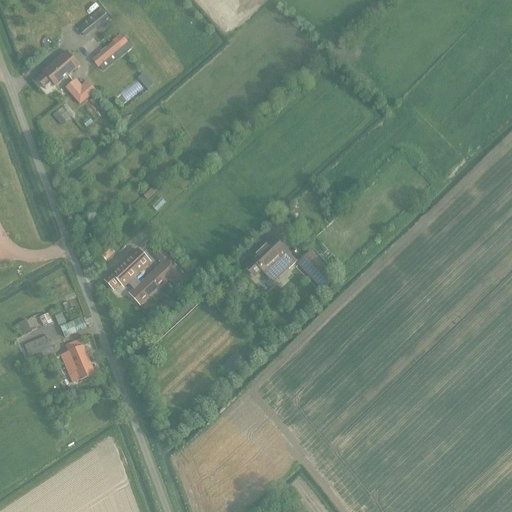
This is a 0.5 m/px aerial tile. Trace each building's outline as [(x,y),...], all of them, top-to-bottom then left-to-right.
[(89,18),(80,26),(78,28),(85,38),(109,19),(101,9),(89,18)] [(111,56),(116,52),(121,59),(132,49),(121,36),(115,41),(105,49),(111,56)] [(103,52),(93,60),(99,66),(109,58),(103,52)] [(68,54),(38,80),(45,89),(53,83),(56,86),(79,66),(68,54)] [(96,90),(89,82),(88,80),(82,85),(76,79),(65,88),(80,106),(97,92),(96,90)] [(127,99),(140,89),(137,84),(123,95),(127,99)] [(58,112),(53,116),(61,125),(65,121),(58,112)] [(147,200),(155,193),(152,189),(144,196),(147,200)] [(284,263),(290,257),(273,239),(253,259),(254,261),(247,267),(255,275),(262,269),(264,271),(278,258),(284,263)] [(106,261),(115,253),(113,251),(106,243),(97,251),(103,258),(106,261)] [(153,255),(162,265),(131,294),(141,305),(170,279),(178,287),(189,276),(171,257),(162,246),(153,255)] [(124,287),(125,288),(134,280),(135,279),(134,277),(150,262),(138,251),(106,281),(114,290),(121,283),(124,287)] [(323,288),(334,278),(310,254),(300,264),(323,288)] [(162,316),(173,305),(167,299),(156,310),(162,316)] [(63,312),(56,315),(61,326),(68,323),(63,312)] [(52,323),(48,314),(40,318),(44,327),(52,323)] [(62,326),(66,337),(89,328),(85,317),(62,326)] [(29,320),(17,323),(21,335),(32,332),(29,320)] [(54,353),(50,343),(47,336),(25,346),(28,353),(32,363),(54,353)] [(95,374),(81,340),(66,346),(69,353),(61,356),(73,384),(95,374)] [(238,353),(220,368),(230,379),(243,368),(246,371),(250,368),(238,353)]
